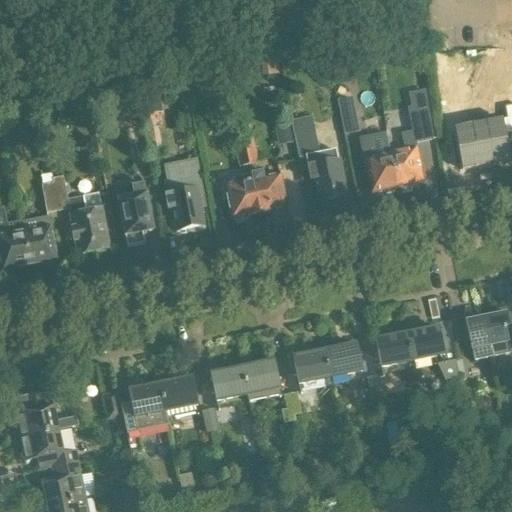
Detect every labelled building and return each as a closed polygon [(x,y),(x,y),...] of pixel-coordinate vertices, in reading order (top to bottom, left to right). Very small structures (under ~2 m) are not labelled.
[(73,20),(60,23),(62,35),(76,33),(73,20)] [(181,21),(172,23),(175,37),(184,35),(181,21)] [(45,44),(30,47),(39,92),(58,88),(54,71),(51,71),(45,44)] [(509,156),(505,137),(511,135),(511,106),(504,108),(506,119),(502,120),(453,129),(462,172),(494,166),(493,159),(509,156)] [(412,131),(404,132),(407,146),(429,141),(423,116),(409,118),(412,131)] [(320,155),(315,131),(312,118),(291,122),(292,125),(295,144),(296,145),(299,160),(306,159),(308,168),(310,182),(315,182),(319,204),(331,202),(332,206),(344,203),(343,200),(346,199),(338,162),(337,163),(335,152),(320,155)] [(295,144),(292,125),(275,129),(279,148),(295,144)] [(416,149),(390,155),(397,189),(400,188),(403,191),(410,190),(411,186),(423,184),(416,149)] [(255,152),(246,153),(259,216),(272,214),(273,218),(285,215),(284,211),(287,210),(280,176),(264,180),(262,174),(258,175),(256,165),(257,165),(255,152)] [(225,190),(221,191),(223,203),(227,202),(231,222),(234,221),(235,225),(247,223),(246,219),(259,216),(246,153),(237,155),(240,169),(243,168),(245,177),(239,179),(240,184),(224,188),(225,190)] [(390,155),(364,160),(371,194),(383,192),(386,195),(393,193),(394,190),(397,189),(390,155)] [(179,168),(164,171),(170,196),(165,197),(168,211),(173,210),(177,234),(188,232),(188,234),(195,234),(201,231),(201,229),(204,228),(200,209),(205,208),(197,167),(179,170),(179,168)] [(83,199),(67,202),(63,180),(52,182),(53,185),(59,213),(69,211),(70,216),(69,216),(72,230),(71,230),(74,243),(75,243),(77,256),(94,253),(95,255),(108,252),(107,251),(109,250),(101,210),(86,213),(83,199)] [(59,213),(53,185),(41,187),(47,215),(59,213)] [(133,199),(118,202),(124,237),(125,237),(127,248),(143,245),(141,235),(152,232),(145,196),(145,197),(143,186),(131,188),(133,199)] [(0,261),(2,273),(29,268),(21,225),(21,223),(6,226),(3,210),(0,210),(0,261)] [(48,219),(21,225),(29,268),(56,262),(48,219)] [(494,318),(485,320),(494,359),(509,356),(504,330),(509,329),(506,310),(493,313),(494,318)] [(485,320),(467,324),(475,363),(494,359),(485,320)] [(439,329),(407,336),(413,364),(437,359),(438,368),(447,386),(458,384),(457,362),(454,363),(451,347),(443,349),(439,329)] [(407,336),(376,342),(382,371),(413,364),(407,336)] [(356,346),(325,353),(331,381),(332,381),(333,388),(364,382),(356,346)] [(325,353),(294,359),(299,388),(300,387),(301,394),(328,389),(327,382),(331,381),(325,353)] [(274,363),(242,370),(250,405),(281,400),(274,363)] [(242,370),(211,376),(217,404),(219,404),(220,413),(250,408),(250,405),(242,370)] [(379,377),(367,380),(372,401),(383,399),(379,377)] [(191,380),(160,386),(166,415),(197,408),(191,380)] [(131,405),(121,407),(131,456),(142,454),(138,434),(169,428),(166,415),(160,386),(129,393),(131,405)] [(297,394),(285,397),(289,418),(301,416),(297,394)] [(35,395),(13,400),(16,416),(15,416),(20,440),(70,429),(69,420),(56,422),(53,408),(51,409),(48,396),(35,398),(35,395)] [(117,395),(103,398),(108,421),(122,418),(117,395)] [(214,411),(203,414),(207,435),(219,432),(214,411)] [(70,429),(20,440),(25,463),(37,461),(40,471),(51,469),(51,470),(78,464),(70,429)] [(467,450),(472,449),(480,448),(482,447),(481,434),(465,436),(467,450)] [(54,482),(42,484),(47,508),(85,500),(78,464),(51,470),(54,482)] [(192,474),(179,477),(184,502),(197,499),(192,474)] [(141,511),(136,489),(123,492),(126,511),(141,511)] [(87,511),(85,500),(47,508),(48,511),(87,511)]
